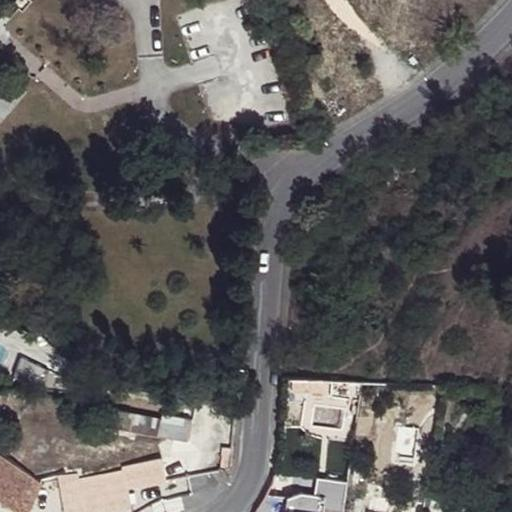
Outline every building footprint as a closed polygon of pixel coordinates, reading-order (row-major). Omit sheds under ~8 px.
[(107,407),(104,423),(160,433),(165,418),(107,407)] [(160,433),(191,439),(194,418),(165,413),(165,418),(160,433)] [(0,446),(0,495),(23,511),(28,511),(42,478),(0,446)] [(130,470),(85,477),(89,506),(89,511),(105,511),(136,507),(135,491),(172,486),(169,462),(130,469),(130,470)] [(89,506),(85,477),(83,470),(66,471),(68,486),(71,508),(89,506)] [(68,486),(66,471),(47,474),(49,488),(68,486)] [(345,511),(346,511),(289,503),(286,511),(345,511)]
